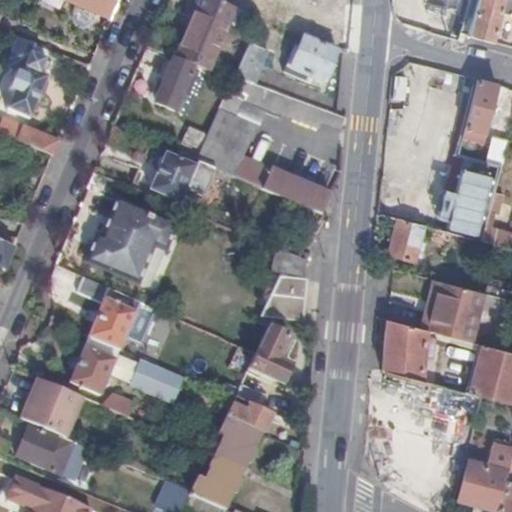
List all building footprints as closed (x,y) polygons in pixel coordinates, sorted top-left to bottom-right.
[(116,0),(63,0),(63,1),(109,21),(118,0),(116,0)] [(207,73),(234,11),(209,0),(202,0),(177,62),(194,68),(207,73)] [(257,0),(256,3),(325,29),(336,0),(257,0)] [(394,0),(393,8),(416,13),(418,0),(394,0)] [(511,0),(480,0),(469,39),(493,45),(501,15),(511,18),(511,0)] [(261,52),(272,26),(261,22),(234,80),(256,88),(267,54),(261,52)] [(336,53),(304,40),(291,72),(323,85),(336,53)] [(6,113),(30,123),(48,81),(40,77),(46,63),(30,56),(34,48),(18,41),(9,62),(12,68),(23,73),(21,77),(16,75),(9,93),(14,96),(6,113)] [(30,56),(46,63),(50,54),(34,48),(30,56)] [(174,115),(194,68),(177,62),(174,61),(156,107),(174,115)] [(345,120),(256,88),(234,80),(232,83),(220,111),(237,119),(244,103),(320,131),(322,124),(344,132),(345,120)] [(466,127),(458,158),(463,159),(468,143),(482,147),(498,88),(479,82),(468,122),(466,127)] [(428,86),(418,136),(449,142),(459,93),(428,86)] [(243,159),(257,128),(237,119),(220,111),(200,153),(195,164),(196,165),(216,173),(321,218),(331,197),(243,159)] [(3,122),(0,127),(0,136),(52,158),(58,144),(3,122)] [(149,193),(165,157),(167,152),(150,145),(131,191),(147,198),(149,193)] [(492,150),(487,165),(501,169),(506,153),(492,150)] [(195,164),(200,153),(195,151),(190,162),(195,164)] [(167,152),(165,157),(184,165),(186,160),(167,152)] [(195,169),(184,165),(165,157),(149,193),(179,206),(185,193),(204,201),(216,173),(196,165),(195,169)] [(197,218),(204,201),(185,193),(179,206),(177,210),(197,218)] [(503,197),(494,194),(490,210),(498,213),(503,197)] [(176,227),(117,202),(101,240),(96,239),(85,264),(138,286),(154,248),(165,252),(176,227)] [(426,229),(398,222),(389,257),(415,265),(417,259),(421,245),(426,229)] [(511,237),(511,238),(485,230),(481,245),(511,253),(511,237)] [(452,236),(434,232),(431,243),(443,246),(444,241),(450,243),(452,236)] [(0,236),(0,244),(14,251),(17,244),(0,236)] [(0,269),(5,272),(14,251),(0,244),(0,269)] [(421,245),(417,259),(422,261),(426,247),(421,245)] [(303,282),(305,262),(300,261),(278,252),(272,274),(303,282)] [(120,351),(139,305),(83,280),(77,295),(102,306),(88,338),(120,351)] [(260,320),(261,321),(275,322),(300,325),(302,326),(306,283),(279,280),(260,320)] [(511,288),(491,283),(488,298),(511,304),(511,288)] [(424,333),(427,335),(471,347),(485,298),(442,286),(434,317),(429,316),(424,333)] [(388,324),(381,375),(419,385),(427,335),(424,333),(388,324)] [(255,357),(246,376),(252,379),(254,374),(282,387),(290,369),(279,363),(289,340),(271,331),(268,330),(255,357)] [(119,353),(120,351),(88,338),(87,340),(69,385),(100,398),(119,353)] [(470,398),(482,402),(511,409),(511,357),(484,349),(470,398)] [(255,357),(238,350),(228,370),(245,378),(246,376),(255,357)] [(128,351),(126,356),(137,360),(139,356),(128,351)] [(171,405),(182,380),(141,362),(130,388),(171,405)] [(30,426),(65,441),(83,401),(36,381),(19,421),(30,426)] [(266,399),(240,387),(234,400),(260,412),(266,399)] [(110,398),(101,408),(127,419),(132,407),(110,398)] [(263,438),(272,417),(260,412),(234,400),(233,402),(217,438),(225,442),(220,453),(218,452),(209,472),(214,474),(212,479),(208,478),(205,483),(197,479),(190,493),(188,498),(218,511),(224,511),(261,437),(263,438)] [(65,441),(30,426),(16,458),(61,478),(71,453),(82,458),(85,449),(65,441)] [(11,446),(0,440),(0,459),(5,461),(11,446)] [(459,504),(488,511),(499,511),(511,464),(511,452),(494,449),(489,469),(470,464),(459,504)] [(204,456),(194,451),(189,463),(199,468),(204,456)] [(511,511),(511,464),(499,511),(511,511)] [(89,511),(14,480),(5,503),(26,511),(89,511)] [(164,498),(184,507),(188,498),(190,493),(170,485),(164,498)] [(218,511),(188,498),(184,507),(181,511),(218,511)]
